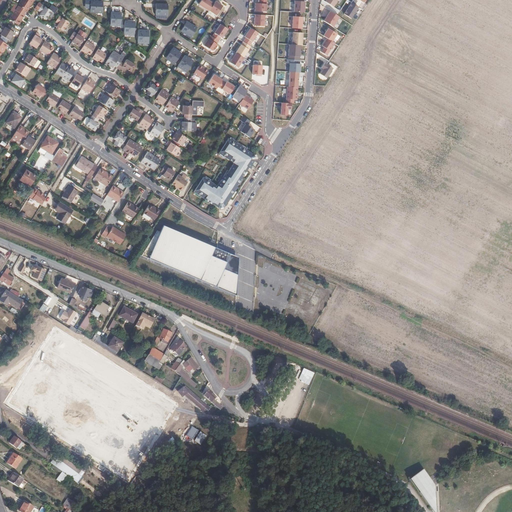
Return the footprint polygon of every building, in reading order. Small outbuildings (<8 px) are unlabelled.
[(33,0),(21,0),(18,6),(27,11),(29,8),(28,7),(29,6),(30,6),(34,0),(33,0)] [(217,14),(223,5),(219,2),(216,0),(215,1),(213,0),(211,0),(210,0),(201,0),(199,4),(210,10),(217,14)] [(260,0),(260,3),(256,2),(256,10),(267,11),(267,0),(260,0)] [(299,0),(294,0),(294,11),(304,11),(305,6),(305,0),(299,0)] [(103,12),(104,6),(102,6),(102,2),(92,2),(91,12),(103,12)] [(359,7),(351,3),(344,14),(352,19),(359,7)] [(169,15),(169,5),(159,4),(159,8),(157,8),(157,14),(169,15)] [(42,5),(38,11),(41,13),(40,16),(46,20),(52,11),(42,5)] [(21,19),(27,11),(18,6),(9,20),(18,26),(20,21),(21,19)] [(327,16),(324,21),(333,27),(339,17),(330,11),(327,16)] [(120,13),(112,12),(111,25),(121,25),(122,14),(120,14),(120,13)] [(266,14),(256,14),(256,19),(255,25),(265,25),(266,14)] [(70,22),(60,16),(55,22),(59,24),(58,27),(64,31),(70,22)] [(303,17),(293,16),(292,28),(302,29),(302,22),(303,17)] [(134,22),(125,21),(125,33),(135,34),(136,23),(134,23),(134,22)] [(197,28),(189,23),(187,26),(185,25),(182,30),(192,37),(197,28)] [(226,33),(229,29),(221,24),(215,33),(223,38),(226,33)] [(15,29),(9,25),(7,28),(5,27),(0,35),(10,41),(14,33),(13,32),(15,29)] [(251,45),(259,32),(251,27),(248,32),(245,36),(247,37),(244,41),(251,45)] [(337,33),(328,27),(326,30),(323,34),(333,40),(337,33)] [(147,30),(139,30),(138,42),(149,42),(149,31),(147,31),(147,30)] [(303,31),(293,31),(292,45),(300,45),(302,45),(302,38),(303,31)] [(85,39),(74,32),(70,38),(74,40),(72,42),(80,47),(85,39)] [(40,35),(36,33),(30,44),(37,48),(42,39),(38,37),(40,35)] [(335,42),(327,37),(324,42),(322,45),(325,47),(330,50),(335,42)] [(216,48),(218,44),(209,38),(205,45),(212,51),(215,50),(216,48)] [(8,45),(0,39),(0,54),(4,49),(5,49),(8,45)] [(51,45),(45,41),(39,50),(49,56),(54,47),(51,45)] [(96,46),(87,41),(82,49),(88,53),(88,52),(91,54),(96,46)] [(251,45),(244,41),(240,47),(237,52),(244,58),(252,46),(251,45)] [(292,45),(289,44),(288,58),(299,59),(300,50),(300,45),(292,45)] [(330,50),(325,47),(321,52),(327,55),(330,50)] [(107,54),(99,49),(93,58),(98,61),(99,60),(103,62),(107,54)] [(145,60),(147,57),(136,49),(133,53),(145,60)] [(178,51),(175,49),(174,50),(173,49),(167,58),(175,63),(182,53),(178,51)] [(118,68),(122,62),(119,60),(121,55),(114,51),(106,63),(113,67),(114,66),(118,68)] [(35,58),(27,52),(24,56),(27,57),(24,62),(33,67),(38,60),(35,58)] [(59,55),(54,52),(47,63),(56,68),(62,58),(58,56),(59,55)] [(244,58),(237,52),(236,52),(234,56),(235,56),(233,59),(231,62),(239,67),(245,58),(244,58)] [(187,57),(185,55),(178,66),(187,71),(193,62),(191,61),(192,60),(187,57)] [(122,62),(118,68),(121,70),(123,66),(132,71),(136,64),(127,59),(124,63),(122,62)] [(31,69),(20,62),(17,66),(18,66),(16,71),(25,77),(31,69)] [(56,72),(63,76),(70,66),(63,62),(56,72)] [(300,63),(289,62),(289,71),(290,71),(299,72),(300,72),(300,68),(301,63),(300,63)] [(334,68),(325,62),(322,68),(324,69),(321,74),(327,78),(334,68)] [(262,64),(253,64),(252,73),(262,74),(262,64)] [(70,66),(63,76),(69,80),(76,69),(70,65),(70,66)] [(203,79),(208,70),(199,65),(194,74),(203,79)] [(83,73),(79,71),(72,82),(79,86),(85,77),(81,75),(83,73)] [(290,71),(289,86),(298,87),(299,72),(290,71)] [(25,80),(14,73),(11,77),(13,78),(11,82),(20,87),(25,80)] [(217,88),(223,79),(218,76),(215,74),(209,83),(217,88)] [(96,82),(89,77),(82,88),(90,93),(96,82)] [(231,94),(236,86),(231,83),(228,81),(223,89),(231,94)] [(159,87),(151,82),(146,88),(149,90),(147,93),(153,97),(159,87)] [(121,91),(111,84),(106,91),(117,98),(121,91)] [(48,91),(37,85),(32,93),(39,97),(40,95),(44,97),(48,91)] [(241,86),(239,85),(232,96),(240,101),(245,94),(248,90),(241,86)] [(289,86),(287,86),(286,98),(287,98),(294,99),(297,99),(297,93),(298,87),(289,86)] [(160,102),(163,105),(170,94),(162,88),(155,98),(160,101),(160,102)] [(60,98),(50,92),(46,99),(49,101),(48,103),(54,107),(60,98)] [(115,100),(104,94),(100,101),(110,108),(115,100)] [(249,96),(245,94),(240,101),(239,103),(248,109),(254,99),(249,96)] [(180,101),(172,96),(165,107),(173,112),(180,101)] [(72,106),(63,100),(58,108),(61,109),(60,111),(66,114),(72,106)] [(286,102),(281,102),(281,107),(281,114),(288,114),(288,108),(291,109),(291,103),(286,102)] [(100,105),(93,115),(99,119),(101,116),(103,117),(108,109),(100,105)] [(185,118),(192,118),(193,106),(183,105),(183,115),(185,115),(185,118)] [(85,114),(75,107),(70,115),(77,119),(78,118),(81,120),(85,114)] [(144,111),(138,107),(136,110),(134,108),(129,115),(138,121),(144,111)] [(22,116),(13,110),(6,122),(14,127),(22,116)] [(154,118),(150,115),(147,113),(140,123),(148,129),(154,118)] [(99,119),(93,115),(91,119),(87,124),(87,125),(96,131),(100,124),(97,123),(99,119)] [(252,133),(255,128),(249,124),(251,121),(243,116),(240,120),(242,122),(237,129),(249,138),(252,133)] [(192,118),(185,118),(184,121),(182,121),(182,130),(192,130),(192,118)] [(165,126),(157,121),(151,131),(159,136),(165,126)] [(21,141),(27,131),(28,130),(23,127),(24,126),(21,124),(13,136),(21,141)] [(188,137),(177,130),(174,134),(176,135),(173,139),(182,145),(188,137)] [(37,137),(27,131),(21,141),(19,144),(29,150),(37,137)] [(127,138),(118,132),(114,139),(116,141),(114,144),(121,148),(127,138)] [(50,136),(48,134),(42,145),(53,152),(59,141),(50,136)] [(130,153),(137,157),(143,147),(131,138),(124,149),(130,153)] [(254,154),(228,138),(193,191),(218,208),(225,207),(244,176),(255,159),(254,154)] [(167,148),(176,154),(180,147),(169,140),(167,143),(169,144),(167,148)] [(63,152),(59,149),(52,160),(59,164),(57,166),(60,168),(62,166),(68,157),(62,153),(63,152)] [(162,159),(149,151),(142,162),(148,166),(149,165),(156,169),(162,159)] [(98,167),(82,157),(77,166),(88,173),(87,176),(91,178),(98,167)] [(176,172),(165,165),(161,171),(165,173),(164,175),(172,179),(176,172)] [(37,174),(27,168),(24,174),(21,178),(31,184),(37,174)] [(114,177),(101,169),(95,179),(107,187),(114,177)] [(177,185),(180,187),(179,188),(183,191),(189,181),(183,177),(183,176),(179,174),(173,183),(177,185)] [(39,188),(35,186),(30,195),(43,203),(47,197),(44,195),(45,193),(39,189),(39,188)] [(79,191),(69,186),(63,196),(72,202),(79,191)] [(124,193),(113,186),(108,196),(118,202),(124,193)] [(104,200),(93,194),(90,199),(100,206),(104,200)] [(139,209),(128,202),(123,211),(133,218),(139,209)] [(73,211),(61,203),(56,210),(61,213),(58,218),(66,223),(73,211)] [(155,208),(150,205),(142,217),(149,222),(152,218),(155,220),(161,210),(156,207),(155,208)] [(238,296),(239,264),(239,262),(238,259),(236,257),(234,255),(232,253),(165,225),(162,231),(159,230),(143,255),(238,296)] [(112,229),(107,227),(102,236),(105,238),(106,236),(107,237),(121,245),(127,236),(113,228),(112,229)] [(45,270),(37,266),(36,267),(35,267),(33,270),(35,271),(33,276),(41,280),(45,270)] [(10,271),(7,269),(4,272),(0,278),(0,279),(10,286),(13,280),(12,279),(13,278),(8,274),(10,271)] [(73,283),(61,278),(57,287),(70,293),(73,283)] [(91,290),(82,287),(78,295),(82,297),(81,299),(83,300),(85,298),(86,298),(88,295),(90,296),(92,293),(90,292),(91,290)] [(17,308),(22,300),(13,294),(10,292),(6,290),(0,298),(0,301),(7,306),(8,303),(17,308)] [(110,308),(99,301),(95,309),(92,307),(89,312),(98,317),(100,313),(106,316),(110,308)] [(138,315),(124,307),(119,316),(132,324),(138,315)] [(76,313),(70,309),(67,314),(64,312),(60,318),(63,320),(62,321),(68,326),(76,313)] [(137,322),(143,325),(144,324),(150,327),(154,320),(141,313),(137,322)] [(116,322),(113,320),(108,329),(111,331),(116,322)] [(167,331),(161,328),(159,333),(157,337),(159,338),(162,340),(161,341),(166,343),(166,342),(167,342),(171,333),(169,332),(170,331),(167,330),(167,331)] [(102,339),(98,337),(94,344),(114,355),(121,342),(113,337),(112,338),(111,337),(108,343),(109,344),(107,347),(100,343),(102,339)] [(185,346),(178,340),(174,346),(175,347),(173,349),(179,354),(185,346)] [(156,368),(159,361),(163,355),(151,348),(148,354),(144,360),(156,368)] [(169,351),(166,350),(163,355),(159,361),(162,363),(163,363),(165,358),(167,359),(168,357),(167,356),(169,351)] [(174,369),(181,361),(178,358),(170,368),(174,370),(174,369)] [(182,360),(181,361),(174,369),(178,372),(177,373),(179,375),(181,376),(187,381),(189,378),(190,377),(180,369),(182,367),(184,369),(185,368),(190,364),(193,368),(194,370),(198,367),(191,358),(185,362),(182,360)] [(196,384),(189,378),(187,381),(193,387),(196,384)] [(204,402),(182,383),(181,384),(180,384),(175,388),(179,394),(181,392),(200,408),(204,402)] [(212,392),(209,389),(203,396),(207,398),(213,404),(215,401),(214,400),(213,399),(214,397),(211,394),(212,392)] [(221,406),(215,401),(213,404),(220,410),(221,406)] [(195,428),(190,424),(184,433),(189,436),(190,435),(192,436),(199,431),(197,429),(196,430),(194,429),(195,428)] [(202,433),(199,431),(192,436),(191,437),(194,440),(202,433)] [(203,433),(202,433),(194,440),(197,442),(203,433)] [(24,443),(14,436),(13,438),(9,442),(16,447),(17,447),(20,449),(22,446),(24,443)] [(22,459),(13,453),(12,454),(11,453),(6,461),(16,468),(22,459)] [(82,478),(54,457),(50,462),(78,483),(82,478)] [(433,482),(423,468),(409,478),(432,509),(436,506),(436,492),(430,484),(433,482)] [(67,476),(61,471),(56,479),(61,483),(67,476)] [(18,475),(13,472),(8,480),(18,486),(23,478),(18,475)] [(68,508),(69,509),(74,503),(67,498),(63,505),(68,508)] [(29,511),(33,507),(25,501),(19,510),(21,511),(29,511)]
